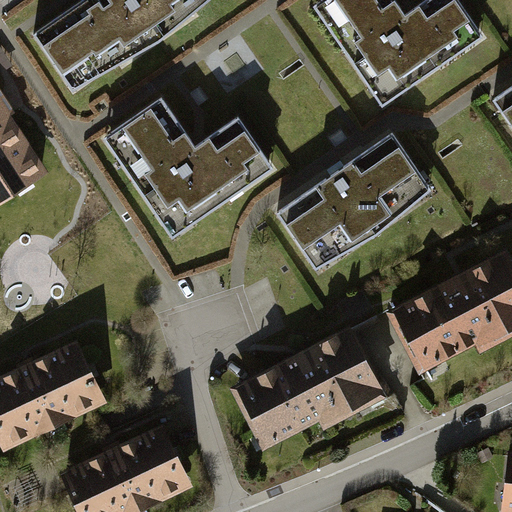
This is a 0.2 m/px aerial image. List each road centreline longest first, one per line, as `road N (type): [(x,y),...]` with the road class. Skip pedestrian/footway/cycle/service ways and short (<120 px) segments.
road 1 (residential): [(281,511),(511,410)]
road 2 (residential): [(234,511),(179,344)]
